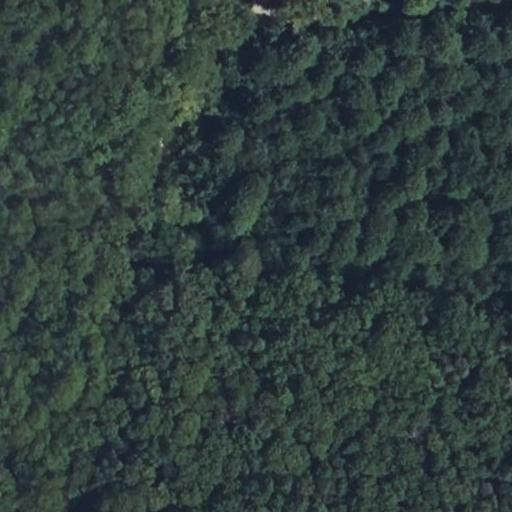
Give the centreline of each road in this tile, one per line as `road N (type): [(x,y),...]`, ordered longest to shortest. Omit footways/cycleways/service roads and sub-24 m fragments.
road 1 (track): [(58,511),(98,412),(125,238),(218,59),(265,0)]
road 2 (track): [(249,26),(511,8)]
